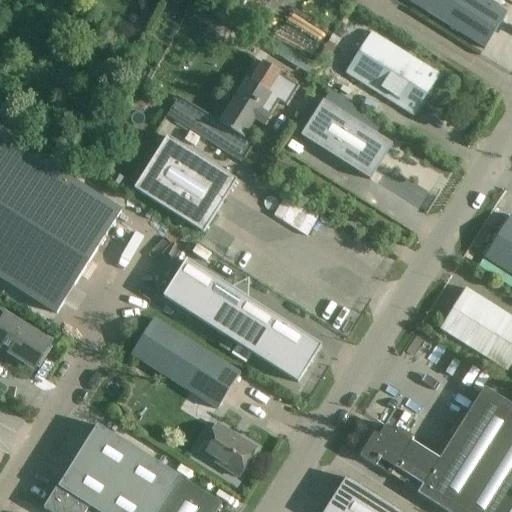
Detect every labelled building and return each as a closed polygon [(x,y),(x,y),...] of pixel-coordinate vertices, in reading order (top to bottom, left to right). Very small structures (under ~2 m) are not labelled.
[(181,0),(169,0),(168,2),(176,9),(182,1),(181,0)] [(483,0),(404,0),(484,50),(506,15),(483,0)] [(41,29),(27,38),(34,50),(40,46),(37,42),(46,37),(41,29)] [(438,76),(422,65),(371,34),(346,74),(396,106),(413,116),(438,76)] [(88,64),(86,93),(121,96),(123,68),(112,67),(113,66),(88,64)] [(219,123),(218,124),(244,141),(245,140),(244,139),(255,122),(265,128),(271,119),(269,118),(279,103),(286,108),(299,88),(262,65),(250,83),(247,81),(220,124),(219,123)] [(342,88),(369,105),(375,96),(347,79),(342,88)] [(300,137),(370,181),(392,146),(323,102),(300,137)] [(123,125),(113,140),(127,150),(138,134),(123,125)] [(0,136),(0,279),(57,315),(121,213),(0,136)] [(134,190),(186,223),(203,234),(236,182),(167,138),(134,190)] [(398,142),(383,166),(392,172),(399,162),(410,168),(418,155),(398,142)] [(111,173),(106,180),(118,188),(123,180),(111,173)] [(278,193),(267,215),(308,235),(319,213),(278,193)] [(511,218),(511,217),(484,259),(511,276),(511,218)] [(186,262),(163,299),(298,384),(321,347),(186,262)] [(440,330),(507,373),(511,365),(511,319),(465,290),(440,330)] [(49,343),(0,311),(0,349),(32,370),(49,343)] [(153,320),(131,356),(217,411),(240,375),(153,320)] [(223,339),(218,347),(228,353),(233,345),(223,339)] [(511,407),(484,389),(439,460),(422,487),(417,495),(444,511),(510,511),(511,510),(511,407)] [(256,450),(239,439),(217,425),(199,454),(238,478),(256,450)] [(216,511),(221,505),(204,494),(97,426),(61,483),(60,482),(43,509),(47,511),(86,511),(89,509),(94,511),(216,511)] [(359,457),(376,468),(390,476),(394,469),(422,487),(439,460),(411,443),(413,439),(398,429),(395,434),(385,427),(378,437),(374,434),(359,457)] [(324,511),(397,511),(345,479),(324,511)]
